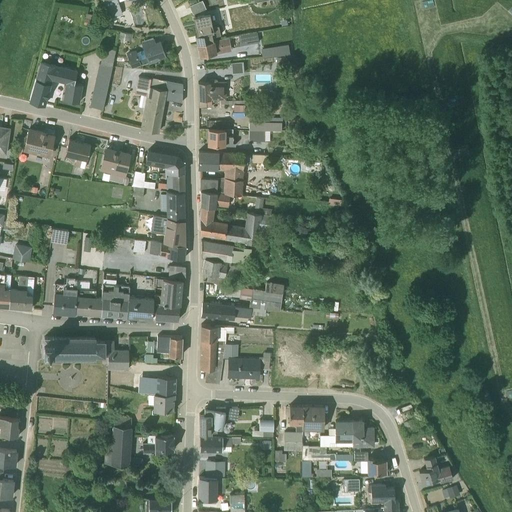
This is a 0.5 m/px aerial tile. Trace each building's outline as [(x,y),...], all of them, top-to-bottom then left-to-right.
[(103,0),(109,16),(121,12),(118,2),(122,0),(103,0)] [(190,6),(193,14),(205,9),(201,1),(190,6)] [(195,32),(197,41),(214,38),(213,35),(220,33),(219,24),(212,25),(209,11),(194,14),(202,31),(195,32)] [(95,15),(85,13),(84,24),(94,26),(95,19),(95,15)] [(120,31),(119,38),(130,40),(132,33),(120,31)] [(240,46),(258,42),(256,32),(238,35),(240,46)] [(214,38),(197,41),(200,56),(216,52),(216,53),(232,50),(229,35),(214,38)] [(135,49),(126,53),(131,66),(139,64),(139,66),(157,59),(156,57),(164,54),(159,41),(154,43),(152,37),(141,41),(143,47),(144,49),(136,52),(135,49)] [(288,45),(275,47),(276,56),(290,54),(288,45)] [(115,50),(115,49),(103,47),(89,106),(90,107),(102,109),(115,50)] [(286,57),(276,57),(276,67),(286,67),(286,57)] [(63,100),(78,102),(82,84),(73,83),(77,70),(40,61),(29,101),(44,105),(52,80),(66,84),(63,100)] [(243,73),(241,62),(230,63),(232,74),(243,73)] [(183,82),(138,75),(135,93),(142,95),(140,107),(145,108),(140,130),(158,134),(164,99),(182,102),(183,82)] [(219,99),(225,99),(226,81),(198,82),(198,99),(198,107),(206,107),(206,104),(219,104),(219,99)] [(269,89),(258,89),(258,98),(275,98),(275,91),(269,91),(269,89)] [(249,129),(281,129),(281,122),(249,121),(249,129)] [(10,126),(0,124),(0,151),(6,152),(10,126)] [(28,129),(23,150),(50,157),(55,135),(28,129)] [(208,145),(235,145),(235,143),(233,142),(232,129),(208,129),(208,145)] [(270,135),(292,135),(292,130),(249,129),(249,141),(269,141),(270,135)] [(69,139),(65,155),(81,159),(80,164),(85,165),(86,159),(90,144),(69,139)] [(106,147),(101,168),(127,174),(132,154),(106,147)] [(164,172),(183,173),(183,162),(177,155),(148,150),(147,150),(145,163),(164,166),(164,172)] [(230,194),(242,195),(243,170),(244,152),(198,151),(197,168),(224,170),(223,178),(217,178),(200,177),(200,190),(230,194)] [(253,154),(252,162),(266,163),(267,155),(253,154)] [(132,186),(156,189),(157,183),(144,181),(145,179),(144,179),(145,173),(144,173),(144,172),(134,171),(132,186)] [(183,173),(167,173),(166,182),(158,181),(158,189),(160,189),(184,192),(183,173)] [(143,187),(134,186),(132,196),(142,197),(143,187)] [(160,189),(160,210),(166,211),(166,217),(184,220),(184,192),(160,189)] [(216,204),(228,206),(230,194),(200,190),(200,205),(215,207),(216,204)] [(263,197),(256,197),(254,212),(271,215),(271,208),(262,207),(263,197)] [(199,205),(199,225),(200,234),(258,243),(259,234),(260,231),(269,232),(271,215),(246,211),(246,212),(244,225),(213,219),(214,207),(200,205),(199,205)] [(184,220),(166,217),(153,215),(150,232),(163,234),(184,237),(184,226),(184,220)] [(68,230),(52,228),(50,241),(66,244),(68,230)] [(91,237),(85,236),(83,250),(90,251),(91,237)] [(134,239),(133,251),(144,252),(145,240),(134,239)] [(185,245),(150,240),(149,253),(159,254),(159,255),(184,259),(185,245)] [(251,248),(201,240),(201,257),(230,261),(231,260),(248,263),(251,248)] [(15,243),(12,258),(28,260),(31,246),(15,243)] [(224,276),(242,278),(243,265),(230,264),(230,261),(204,257),(202,272),(208,273),(207,281),(223,284),(224,276)] [(185,267),(169,265),(167,279),(181,280),(185,280),(185,267)] [(4,273),(0,272),(0,305),(8,306),(10,287),(11,274),(4,273)] [(10,287),(8,306),(30,308),(34,276),(18,275),(17,288),(10,287)] [(52,311),(75,311),(77,288),(77,284),(77,277),(64,276),(63,283),(54,282),(52,311)] [(167,279),(156,277),(155,287),(160,287),(160,295),(154,294),(154,298),(153,303),(155,303),(156,302),(179,305),(181,280),(167,279)] [(266,280),(264,289),(281,292),(283,283),(266,280)] [(101,297),(101,313),(110,314),(110,316),(113,317),(115,284),(102,283),(101,297)] [(77,288),(75,311),(101,313),(101,297),(95,296),(96,289),(88,288),(89,285),(77,284),(77,288)] [(129,285),(115,284),(113,317),(126,317),(128,297),(129,285)] [(225,284),(225,285),(227,285),(227,292),(225,292),(224,295),(239,296),(239,297),(250,299),(249,306),(265,308),(279,309),(281,292),(225,284)] [(154,298),(128,297),(126,317),(138,318),(138,317),(152,317),(153,303),(154,298)] [(179,305),(156,302),(155,319),(178,320),(179,305)] [(234,316),(250,317),(251,314),(265,315),(265,308),(202,303),(200,316),(212,317),(211,325),(214,325),(215,318),(234,319),(234,316)] [(201,325),(200,339),(225,340),(225,332),(233,332),(233,326),(201,325)] [(168,356),(180,356),(181,337),(157,336),(156,352),(168,353),(168,356)] [(102,363),(107,363),(108,340),(95,340),(95,337),(53,337),(43,337),(43,342),(43,352),(43,358),(53,358),(95,358),(95,356),(101,356),(102,363)] [(215,340),(200,339),(199,369),(205,369),(205,382),(214,382),(215,340)] [(113,340),(108,340),(107,363),(107,368),(108,368),(120,368),(128,369),(128,355),(128,349),(112,349),(113,340)] [(219,383),(225,340),(215,340),(214,382),(219,383)] [(154,341),(145,341),(144,348),(146,349),(146,352),(153,352),(154,341)] [(225,343),(223,358),(228,358),(228,376),(258,377),(258,368),(268,369),(269,352),(262,351),(262,356),(258,356),(258,358),(237,357),(237,344),(225,343)] [(108,368),(107,386),(119,388),(120,368),(108,368)] [(149,393),(153,393),(174,394),(175,377),(157,376),(157,373),(131,372),(131,391),(149,393)] [(174,411),(174,394),(153,393),(149,393),(149,404),(153,404),(153,410),(174,411)] [(301,451),(302,406),(289,405),(288,423),(295,424),(295,431),(283,431),(283,450),(301,451)] [(199,414),(199,433),(211,433),(216,433),(216,428),(223,428),(224,418),(237,420),(239,407),(216,408),(205,406),(204,408),(203,414),(199,414)] [(323,406),(302,406),(301,429),(322,429),(323,406)] [(19,418),(0,416),(0,424),(0,425),(0,434),(18,436),(19,426),(17,426),(17,418),(19,418)] [(114,425),(130,426),(131,417),(114,416),(114,425)] [(273,420),(259,419),(259,430),(273,431),(273,420)] [(328,445),(352,445),(351,420),(334,421),(334,427),(328,428),(328,445)] [(361,420),(351,420),(352,445),(372,445),(372,427),(366,427),(365,423),(361,423),(361,420)] [(105,437),(103,463),(141,467),(142,458),(130,457),(132,426),(112,425),(111,437),(105,437)] [(320,434),(320,445),(328,445),(328,434),(320,434)] [(173,450),(173,435),(172,435),(146,435),(146,443),(142,443),(142,453),(154,453),(163,453),(163,451),(173,450)] [(199,436),(199,450),(221,451),(221,450),(230,451),(231,446),(231,443),(240,443),(240,437),(199,436)] [(301,460),(352,459),(351,453),(335,454),(334,452),(326,453),(325,446),(301,445),(301,460)] [(14,465),(16,450),(0,447),(0,470),(1,471),(2,464),(14,465)] [(273,462),(286,461),(286,453),(282,453),(281,449),(274,450),(273,462)] [(367,451),(353,452),(353,461),(366,460),(366,472),(385,472),(385,459),(375,459),(375,457),(367,457),(367,451)] [(438,478),(440,482),(452,478),(448,465),(438,467),(434,455),(424,458),(427,468),(419,471),(422,482),(422,483),(438,478)] [(310,460),(301,460),(301,476),(310,476),(310,460)] [(205,461),(205,477),(224,477),(224,461),(205,461)] [(1,471),(0,470),(0,495),(11,496),(12,480),(1,478),(1,471)] [(198,476),(198,498),(216,498),(217,493),(223,492),(224,491),(225,482),(227,481),(227,477),(224,477),(205,477),(198,476)] [(342,480),(336,480),(336,490),(342,490),(359,490),(359,478),(342,479),(342,480)] [(383,507),(398,507),(398,501),(393,500),(393,487),(385,487),(385,484),(371,484),(371,501),(382,501),(383,507)] [(459,494),(456,485),(446,489),(450,498),(459,494)] [(244,511),(243,494),(229,494),(229,511),(244,511)] [(165,511),(165,506),(171,506),(171,499),(146,498),(145,511),(165,511)]
